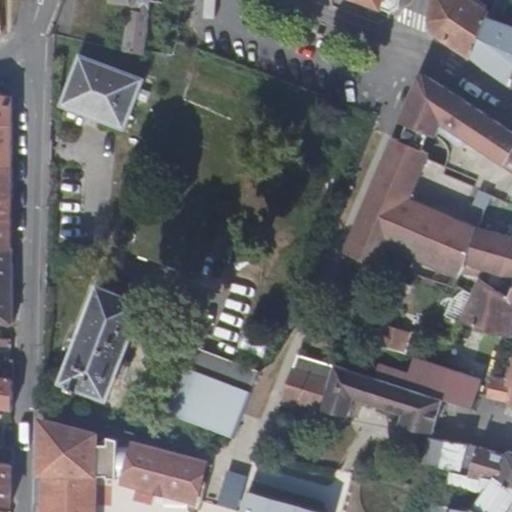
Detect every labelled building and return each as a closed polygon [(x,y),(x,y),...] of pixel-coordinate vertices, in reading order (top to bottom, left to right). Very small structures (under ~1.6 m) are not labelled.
[(151,17),(153,0),(132,0),(132,8),(122,6),(120,16),(132,18),(129,37),(117,35),(115,48),(145,55),(146,49),(151,17)] [(348,0),(348,1),(381,14),(382,11),(391,14),(403,7),(403,0),(348,0)] [(439,35),(474,60),(489,21),(491,16),(469,0),(437,0),(434,20),(439,35)] [(474,60),(511,84),(511,28),(489,21),(474,60)] [(107,33),(104,45),(115,48),(117,35),(107,33)] [(142,77),(81,55),(64,104),(124,127),(142,77)] [(419,83),(414,82),(399,120),(406,126),(422,132),(432,137),(440,122),(453,130),(468,103),(427,77),(425,81),(419,83)] [(13,98),(0,94),(0,126),(12,128),(13,98)] [(511,130),(485,114),(468,103),(453,130),(452,131),(505,164),(511,152),(511,130)] [(440,122),(432,137),(434,138),(441,124),(452,131),(453,130),(440,122)] [(0,126),(0,165),(12,166),(12,128),(0,126)] [(382,270),(383,268),(395,241),(410,206),(411,204),(409,201),(422,170),(413,166),(421,151),(417,148),(392,139),(385,158),(395,162),(387,182),(377,178),(371,193),(381,197),(371,220),(362,216),(354,235),(364,239),(356,260),(382,270)] [(423,153),(421,151),(413,166),(422,170),(426,160),(423,153)] [(0,201),(13,203),(12,166),(0,165),(0,201)] [(472,204),(485,208),(489,193),(479,189),(472,204)] [(0,248),(13,249),(13,203),(0,201),(0,248)] [(395,241),(467,267),(468,263),(479,229),(459,221),(458,224),(421,209),(418,203),(410,206),(395,241)] [(479,229),(468,263),(511,273),(511,237),(500,234),(491,230),(479,227),(479,229)] [(0,323),(14,324),(13,249),(0,248),(0,323)] [(511,277),(482,272),(481,278),(511,291),(511,277)] [(468,303),(461,322),(505,335),(511,337),(511,334),(511,330),(511,299),(507,295),(480,279),(468,302),(468,303)] [(145,302),(100,283),(62,380),(73,385),(72,388),(78,391),(79,387),(105,398),(114,378),(121,381),(127,367),(120,364),(145,302)] [(380,318),(374,340),(407,350),(413,327),(380,318)] [(0,349),(12,350),(13,339),(0,338),(0,349)] [(168,413),(234,441),(261,378),(193,349),(168,413)] [(436,425),(442,405),(442,403),(375,384),(336,373),(300,358),(282,402),(310,410),(349,419),(350,415),(356,417),(360,401),(403,415),(401,423),(430,429),(436,425)] [(375,384),(442,403),(473,413),(481,383),(413,364),(408,380),(378,371),(375,384)] [(511,367),(509,366),(506,378),(495,375),(494,378),(489,399),(510,404),(511,401),(511,396),(511,367)] [(0,408),(13,409),(13,371),(0,370),(0,408)] [(103,430),(43,416),(43,466),(99,469),(106,470),(107,476),(118,477),(120,437),(109,434),(107,442),(102,441),(103,430)] [(211,459),(130,436),(118,478),(199,501),(211,459)] [(440,467),(447,441),(430,439),(428,446),(422,464),(440,467)] [(491,478),(511,486),(511,454),(507,457),(478,447),(447,441),(440,467),(452,469),(450,473),(467,475),(468,473),(491,478)] [(13,464),(0,462),(0,503),(13,506),(13,464)] [(97,511),(99,469),(43,466),(41,511),(97,511)] [(474,509),(479,511),(509,511),(511,508),(511,486),(491,478),(468,473),(467,475),(450,473),(445,493),(443,500),(475,503),(474,509)] [(216,507),(218,508),(225,484),(221,483),(216,507)] [(225,484),(218,508),(232,511),(240,511),(242,506),(238,505),(242,488),(225,484)] [(238,505),(242,506),(246,490),(242,488),(238,505)] [(296,511),(301,500),(251,488),(244,511),(296,511)] [(421,496),(443,500),(445,493),(418,488),(421,496)] [(332,511),(333,509),(301,500),(296,511),(332,511)]
